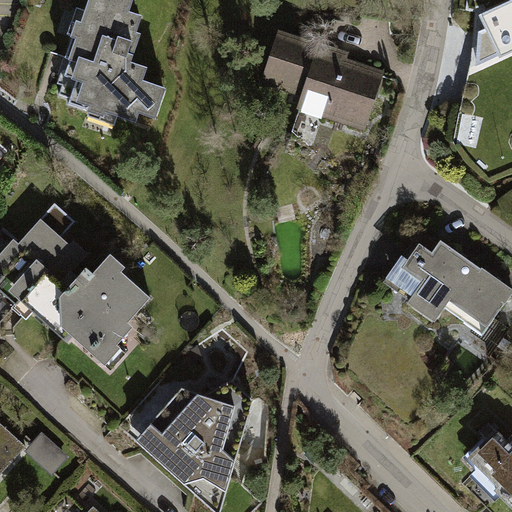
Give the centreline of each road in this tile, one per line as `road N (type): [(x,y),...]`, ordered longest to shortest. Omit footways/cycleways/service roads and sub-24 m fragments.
road 1 (residential): [(394,170),(309,366)]
road 2 (residential): [(433,511),(321,403),(309,366)]
road 3 (residential): [(439,0),(394,170)]
road 4 (residential): [(511,241),(394,170)]
